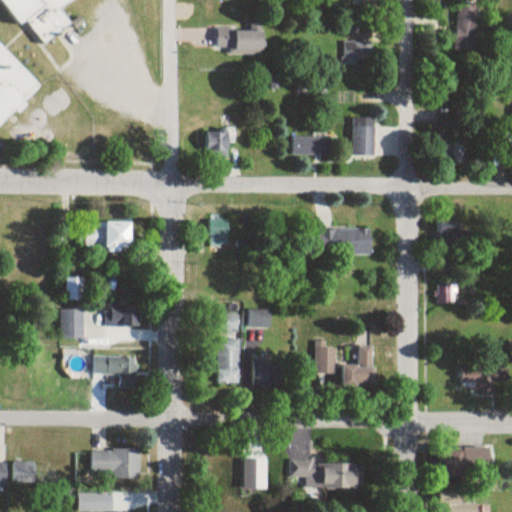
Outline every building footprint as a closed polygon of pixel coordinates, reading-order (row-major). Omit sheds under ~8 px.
[(0,0),(0,121),(34,101),(0,45),(0,0),(3,0),(34,50),(72,26),(60,8),(73,0),(0,0)] [(356,0),(356,8),(367,8),(366,0),(356,0)] [(477,9),(457,8),(455,53),(475,54),(477,9)] [(230,56),(262,56),(262,25),(249,25),(249,30),(216,30),(216,49),(230,49),(230,56)] [(344,65),(372,65),(372,41),(344,41),(344,65)] [(375,118),(353,118),(353,157),(375,157),(375,118)] [(205,129),(205,152),(233,152),(233,129),(205,129)] [(292,157),(329,157),(330,138),(292,138),(292,157)] [(453,141),(453,165),(464,165),(464,141),(453,141)] [(227,247),(227,221),(210,221),(210,247),(227,247)] [(438,251),(457,251),(457,221),(438,221),(438,251)] [(80,223),(79,252),(126,252),(127,224),(80,223)] [(370,256),(370,230),(309,230),(309,256),(370,256)] [(104,306),(104,327),(136,327),(136,306),(104,306)] [(59,311),(59,341),(81,341),(81,311),(59,311)] [(238,340),(215,340),(215,385),(238,385),(238,340)] [(325,343),(311,343),(311,378),(334,378),(334,349),(325,349),(325,343)] [(340,366),(340,390),(371,391),(371,348),(356,348),(356,366),(340,366)] [(135,378),(136,358),(92,357),(92,377),(135,378)] [(282,367),(260,367),(260,387),(282,387),(282,367)] [(461,370),(462,394),(493,393),(493,383),(508,383),(508,369),(461,370)] [(442,450),(442,479),(473,478),(473,465),(483,465),(483,450),(442,450)] [(139,479),(139,451),(90,451),(90,479),(139,479)] [(361,489),(361,465),(313,465),(313,461),(289,461),(289,489),(361,489)] [(12,484),(35,484),(35,463),(12,463),(12,484)]
